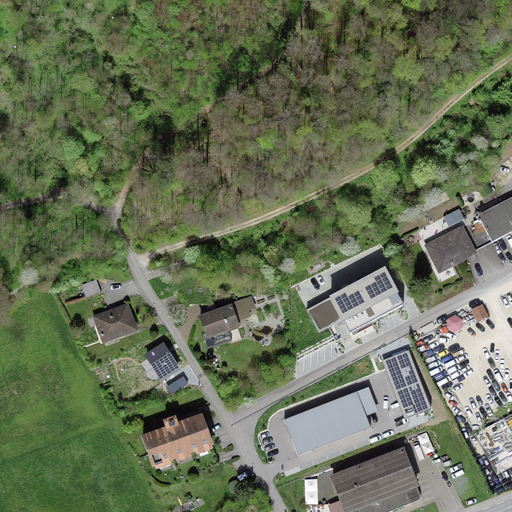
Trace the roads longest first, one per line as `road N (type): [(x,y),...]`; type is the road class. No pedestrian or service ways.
road 1 (track): [(511,56),(413,140),(320,195),(130,262)]
road 2 (residential): [(233,434),(379,343),(511,275)]
road 3 (track): [(110,218),(164,138),(284,52),(307,0)]
road 4 (residential): [(233,434),(127,256)]
road 5 (track): [(127,256),(110,218),(70,195),(0,209)]
